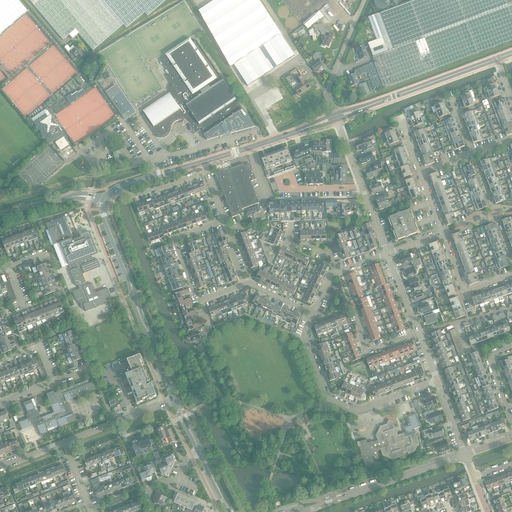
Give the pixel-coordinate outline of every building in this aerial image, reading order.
[(0,0),(0,32),(26,10),(17,0),(0,0)] [(28,0),(62,40),(69,35),(71,38),(77,33),(92,50),(123,24),(125,28),(144,12),(147,16),(164,0),(28,0)] [(259,0),(214,0),(212,2),(199,10),(231,67),(234,64),(248,86),(295,55),(281,34),(259,0)] [(375,62),(384,86),(384,87),(477,53),(511,40),(511,0),(415,0),(381,13),(393,49),(373,57),(375,62)] [(319,11),(315,14),(319,19),(320,20),(324,17),(319,11)] [(369,47),(373,57),(393,49),(381,13),(368,18),(376,40),(368,43),(368,44),(369,47)] [(315,14),(303,24),(307,29),(319,19),(315,14)] [(318,30),(320,32),(324,37),(322,44),(322,46),(324,47),(325,46),(328,47),(333,36),(327,33),(328,31),(326,28),(325,28),(324,27),(323,24),(313,26),(314,30),(318,30)] [(145,113),(142,115),(143,115),(157,136),(156,137),(158,138),(159,138),(161,138),(164,138),(167,136),(169,134),(170,133),(171,130),(171,127),(172,124),(174,122),(177,121),(179,120),(182,120),(184,121),(187,123),(189,125),(190,127),(190,131),(192,131),(194,134),(200,130),(199,129),(201,128),(209,140),(208,140),(207,140),(220,137),(220,138),(222,137),(226,134),(229,132),(230,134),(255,127),(254,127),(205,54),(196,40),(193,43),(191,40),(190,38),(165,54),(167,56),(161,60),(170,74),(168,76),(167,77),(172,85),(171,86),(170,87),(170,90),(170,92),(171,93),(144,111),(143,111),(145,113)] [(364,49),(369,47),(368,44),(363,46),(362,46),(361,44),(357,45),(358,47),(358,48),(360,55),(358,55),(359,60),(367,57),(364,49)] [(78,60),(83,55),(76,46),(70,51),(78,60)] [(310,64),(315,71),(315,72),(316,72),(317,72),(318,71),(319,71),(318,70),(318,69),(323,65),(319,60),(322,59),(317,52),(312,55),(316,61),(310,64)] [(373,90),(384,86),(375,62),(356,70),(354,73),(354,74),(356,78),(362,75),(364,81),(366,80),(369,79),(373,90)] [(358,84),(356,78),(354,74),(348,76),(349,80),(348,81),(350,87),(358,84)] [(81,85),(84,82),(77,75),(74,78),(81,85)] [(299,85),(294,88),(299,95),(311,87),(306,81),(305,81),(301,76),(296,80),(299,85)] [(366,82),(359,85),(363,97),(371,94),(366,82)] [(486,87),(488,93),(497,90),(495,84),(493,84),(492,82),(485,84),(486,87)] [(116,86),(106,93),(124,119),(134,112),(116,86)] [(65,98),(70,104),(85,93),(82,89),(77,92),(76,91),(71,95),(71,94),(65,98)] [(461,96),(463,102),(472,99),(475,98),(472,90),(469,91),(468,90),(462,93),(463,95),(461,96)] [(500,95),(497,90),(488,93),(485,94),(485,95),(486,96),(487,98),(488,98),(489,99),(491,104),(492,104),(499,101),(498,99),(492,101),(491,99),(497,96),(500,95)] [(474,105),(472,99),(463,102),(465,108),(467,107),(468,110),(475,108),(474,105)] [(492,104),(494,109),(505,105),(503,100),(499,101),(492,104)] [(436,112),(446,109),(444,103),(441,104),(440,101),(434,103),(435,106),(434,106),(434,107),(431,108),(433,113),(436,112)] [(494,109),(496,114),(498,113),(506,110),(505,105),(494,109)] [(409,115),(411,121),(421,118),(419,112),(421,112),(420,108),(410,112),(411,115),(409,115)] [(448,115),(446,109),(436,112),(438,118),(439,118),(440,121),(447,118),(446,115),(448,115)] [(462,114),(464,119),(476,115),(474,110),(471,111),(462,114)] [(497,118),(500,117),(508,114),(506,110),(498,113),(496,114),(497,118)] [(55,143),(60,151),(63,149),(64,150),(66,148),(65,147),(68,145),(67,145),(69,144),(58,128),(59,127),(48,112),(33,123),(38,130),(40,133),(48,145),(55,141),(56,143),(55,143)] [(464,119),(466,124),(477,120),(476,115),(464,119)] [(443,121),(445,126),(456,122),(454,117),(445,121),(443,121)] [(423,124),(421,118),(411,121),(413,127),(416,126),(417,129),(424,127),(422,124),(423,124)] [(499,123),(501,128),(511,124),(511,123),(510,119),(501,122),(499,123)] [(466,124),(468,129),(478,125),(479,125),(477,120),(466,124)] [(445,126),(447,131),(457,127),(456,122),(445,126)] [(511,124),(501,128),(503,133),(505,132),(506,134),(507,136),(511,134),(511,124)] [(468,129),(469,134),(480,130),(480,129),(479,126),(478,125),(468,129)] [(447,131),(449,136),(453,134),(459,132),(457,127),(447,131)] [(385,134),(387,140),(397,137),(396,134),(394,130),(392,131),(391,128),(384,130),(385,133),(385,134)] [(414,134),(416,138),(425,134),(426,134),(425,129),(422,130),(414,133),(414,134)] [(470,134),(471,138),(482,134),(480,130),(469,134),(470,134)] [(449,136),(450,141),(461,137),(460,134),(459,132),(453,134),(449,136)] [(363,141),(355,143),(358,151),(367,147),(368,150),(373,148),(372,145),(373,145),(371,141),(374,140),(372,134),(368,135),(362,137),(363,141)] [(416,138),(417,142),(428,138),(427,134),(426,134),(425,134),(416,138)] [(484,139),(482,134),(471,138),(473,143),(482,140),(484,139)] [(399,142),(397,137),(387,140),(390,147),(391,150),(398,148),(396,143),(399,142)] [(452,146),(452,145),(463,142),(461,137),(450,141),(452,146)] [(417,142),(419,147),(430,143),(428,138),(417,142)] [(314,146),(310,146),(312,151),(313,151),(314,151),(322,151),(322,152),(326,152),(326,153),(331,153),(331,150),(331,141),(322,141),(322,142),(314,142),(314,146)] [(465,146),(463,142),(452,145),(454,150),(456,150),(457,149),(464,147),(465,146)] [(419,147),(421,152),(432,148),(430,143),(419,147)] [(308,147),(300,149),(304,158),(303,157),(313,153),(310,148),(309,149),(308,147)] [(367,153),(360,156),(363,164),(367,162),(367,163),(374,160),(372,153),(376,152),(374,147),(373,148),(368,150),(366,150),(367,153)] [(421,152),(423,157),(433,153),(432,148),(421,152)] [(294,156),(292,157),(294,160),(295,164),(297,163),(296,160),(304,158),(300,149),(293,152),(294,156)] [(288,150),(277,154),(281,165),(292,161),(288,150)] [(124,166),(122,158),(120,151),(113,152),(115,160),(117,168),(124,166)] [(435,157),(433,153),(423,157),(424,160),(422,160),(423,162),(424,163),(425,163),(426,166),(435,163),(433,158),(435,157)] [(277,154),(266,158),(270,167),(270,169),(281,165),(277,154)] [(480,162),(482,167),(493,163),(491,158),(488,159),(480,162)] [(378,175),(377,171),(377,170),(382,168),(380,162),(373,164),(374,168),(365,171),(368,178),(369,178),(369,179),(372,178),(372,177),(378,175)] [(482,167),(484,172),(495,168),(493,163),(482,167)] [(242,212),(241,209),(257,204),(259,203),(251,181),(256,179),(250,164),(234,170),(233,168),(216,174),(232,217),(243,213),(242,212)] [(338,165),(331,166),(332,169),(333,169),(333,175),(347,175),(347,171),(346,171),(346,169),(338,169),(338,165)] [(412,170),(412,169),(411,168),(410,168),(409,166),(409,165),(400,168),(401,170),(402,173),(404,178),(412,175),(411,171),(413,171),(412,170)] [(461,169),(463,174),(473,170),(472,165),(463,168),(461,169)] [(484,172),(485,176),(496,172),(495,168),(484,172)] [(463,174),(464,179),(475,175),(473,170),(463,174)] [(323,171),(316,172),(317,184),(323,184),(322,178),(326,178),(326,171),(323,171)] [(432,182),(433,184),(441,181),(438,172),(430,175),(431,178),(429,179),(431,182),(432,182)] [(485,176),(487,181),(495,178),(498,177),(496,172),(485,176)] [(347,175),(333,175),(334,175),(334,181),(333,181),(333,185),(339,184),(339,181),(346,181),(346,179),(347,179),(347,175)] [(466,183),(468,182),(477,179),(475,175),(464,179),(466,183)] [(487,181),(489,185),(497,182),(500,181),(498,177),(495,178),(487,181)] [(408,188),(408,190),(417,187),(416,185),(416,184),(417,184),(417,182),(416,181),(415,181),(414,178),(405,181),(406,185),(407,186),(408,188)] [(195,184),(192,185),(195,194),(200,192),(200,193),(201,193),(196,180),(195,181),(194,182),(195,184)] [(197,180),(196,180),(201,193),(201,192),(205,190),(202,181),(199,182),(198,180),(197,180)] [(489,185),(490,190),(501,186),(500,181),(497,182),(489,185)] [(380,183),(371,186),(374,194),(383,190),(380,183)] [(185,187),(182,188),(185,197),(190,196),(190,197),(190,196),(186,184),(185,184),(184,186),(185,187)] [(187,184),(186,184),(190,196),(191,196),(191,195),(195,194),(192,185),(189,186),(188,184),(187,184)] [(469,192),(480,188),(478,184),(470,187),(468,187),(469,192)] [(490,190),(492,194),(503,190),(501,186),(490,190)] [(177,187),(176,188),(180,201),(181,200),(181,199),(185,197),(182,188),(179,190),(178,188),(177,187)] [(175,191),(172,192),(175,201),(176,203),(181,202),(180,201),(176,188),(175,188),(174,189),(175,191)] [(469,192),(471,197),(482,193),(480,188),(469,192)] [(492,194),(494,199),(502,196),(505,195),(503,190),(492,194)] [(165,195),(161,196),(165,205),(169,203),(170,204),(166,191),(165,192),(164,193),(165,195)] [(167,191),(166,191),(170,204),(171,204),(170,203),(175,201),(172,192),(168,193),(168,191),(167,191)] [(376,199),(378,205),(388,201),(387,198),(389,197),(387,192),(381,194),(382,197),(376,199)] [(471,197),(473,201),(483,197),(482,193),(471,197)] [(155,198),(151,199),(154,207),(154,209),(159,207),(160,208),(156,195),(154,196),(154,197),(155,198)] [(157,195),(156,195),(160,208),(161,207),(160,207),(165,205),(161,196),(158,197),(158,195),(157,195)] [(504,201),(502,196),(494,199),(495,204),(504,201)] [(143,200),(140,201),(144,211),(148,209),(149,210),(144,197),(143,198),(143,199),(143,200)] [(146,197),(144,197),(149,210),(150,210),(149,208),(154,207),(151,199),(151,198),(147,199),(147,197),(146,197)] [(473,201),(474,206),(485,202),(483,197),(473,201)] [(143,211),(144,211),(140,201),(138,202),(137,203),(137,201),(136,200),(134,201),(139,214),(139,215),(140,215),(145,214),(143,211)] [(388,202),(388,201),(378,205),(379,206),(378,206),(380,210),(390,207),(388,202),(387,202),(388,202)] [(487,207),(485,202),(474,206),(476,211),(479,210),(487,207)] [(257,204),(241,209),(242,212),(247,210),(249,216),(255,214),(257,221),(265,218),(262,210),(261,211),(259,206),(258,206),(257,204)] [(337,218),(347,218),(347,211),(354,211),(354,205),(337,205),(337,214),(335,214),(335,218),(337,218)] [(195,211),(192,212),(196,223),(201,221),(198,213),(197,210),(195,211)] [(393,226),(394,231),(393,232),(396,239),(397,239),(398,240),(406,237),(406,238),(409,237),(409,236),(417,233),(417,231),(418,231),(415,224),(414,224),(412,219),(414,218),(411,211),(410,212),(409,210),(401,213),(400,213),(398,214),(389,218),(390,219),(389,219),(391,227),(393,226)] [(457,222),(453,213),(444,216),(446,219),(444,219),(446,223),(447,222),(448,225),(457,222)] [(185,215),(183,215),(187,226),(191,224),(192,224),(189,216),(188,216),(186,217),(185,215)] [(511,216),(502,221),(503,226),(511,222),(511,216)] [(46,224),(48,229),(55,227),(61,242),(69,239),(69,240),(71,239),(71,238),(72,238),(64,217),(46,224)] [(175,218),(173,219),(177,230),(182,228),(179,220),(176,221),(175,218)] [(166,222),(164,222),(168,233),(172,231),(173,231),(170,223),(169,223),(167,224),(166,222)] [(511,222),(503,226),(505,230),(511,227),(511,222)] [(361,226),(362,231),(371,228),(369,223),(361,226)] [(483,228),(484,233),(495,229),(493,224),(485,227),(483,228)] [(27,227),(28,230),(32,240),(33,241),(34,241),(33,239),(37,238),(33,228),(31,229),(30,226),(27,227)] [(157,227),(155,228),(159,238),(164,237),(163,235),(161,229),(160,227),(160,226),(157,227)] [(273,226),(271,232),(281,236),(283,231),(273,226)] [(22,228),(24,232),(28,242),(28,243),(29,243),(29,241),(32,240),(28,230),(27,231),(25,227),(22,228)] [(55,227),(48,229),(50,236),(54,245),(53,245),(56,252),(56,253),(61,268),(64,267),(65,266),(68,265),(70,270),(76,285),(77,285),(78,287),(79,289),(72,292),(75,301),(78,300),(81,309),(84,308),(86,312),(88,311),(102,305),(104,304),(103,300),(106,298),(110,297),(107,288),(95,293),(91,284),(86,286),(81,272),(82,272),(83,274),(85,273),(101,267),(98,260),(98,259),(93,261),(91,256),(97,254),(89,231),(82,234),(81,232),(78,233),(80,237),(72,240),(71,239),(69,240),(69,239),(61,242),(55,227)] [(18,230),(19,234),(23,243),(24,245),(25,245),(24,243),(28,242),(24,232),(22,233),(20,229),(18,230)] [(486,237),(497,233),(495,229),(484,233),(486,237)] [(154,240),(151,232),(150,230),(147,231),(145,231),(149,242),(154,240)] [(13,232),(15,236),(19,245),(19,247),(20,246),(20,245),(23,243),(19,234),(17,235),(16,231),(13,232)] [(214,234),(216,239),(224,236),(223,231),(214,234)] [(238,235),(240,240),(248,237),(247,234),(250,233),(249,231),(238,235)] [(269,236),(268,237),(279,242),(281,237),(281,236),(271,232),(270,232),(269,236)] [(335,236),(337,241),(348,237),(346,232),(335,236)] [(454,242),(455,245),(464,241),(460,232),(452,235),(453,238),(451,239),(453,242),(454,242)] [(9,234),(10,237),(14,247),(15,249),(16,248),(15,246),(19,245),(15,236),(13,236),(11,233),(9,234)] [(486,237),(488,242),(498,238),(497,233),(486,237)] [(4,236),(6,239),(9,249),(10,250),(11,250),(10,248),(14,247),(10,237),(8,238),(7,235),(4,236)] [(6,250),(9,249),(6,239),(4,240),(2,236),(0,237),(0,238),(5,250),(5,252),(7,252),(6,250)] [(278,242),(279,242),(268,237),(267,239),(270,240),(268,243),(276,247),(278,242)] [(376,243),(374,238),(363,242),(365,247),(376,243)] [(488,242),(489,246),(500,242),(498,238),(488,242)] [(187,244),(189,249),(199,245),(198,243),(196,243),(195,241),(187,244)] [(242,245),(243,249),(252,246),(251,243),(253,242),(252,241),(242,245)] [(338,246),(340,250),(349,247),(351,246),(349,242),(347,242),(338,246)] [(429,245),(432,254),(441,251),(439,248),(441,248),(440,244),(438,245),(437,242),(429,245)] [(489,246),(491,251),(502,247),(500,242),(489,246)] [(378,248),(376,243),(368,246),(370,251),(378,248)] [(155,250),(158,258),(173,252),(172,248),(169,250),(167,245),(155,250)] [(189,249),(190,253),(190,254),(197,251),(199,251),(199,250),(201,249),(199,245),(189,249)] [(493,256),(495,255),(503,251),(502,247),(491,251),(493,256)] [(279,260),(281,261),(285,251),(281,248),(277,256),(280,258),(279,260)] [(245,254),(247,259),(255,256),(258,255),(257,252),(259,251),(258,249),(256,250),(245,254)] [(186,255),(188,260),(199,256),(197,251),(190,254),(190,253),(186,255)] [(284,259),(287,261),(290,253),(286,251),(285,251),(281,261),(283,262),(284,259)] [(430,255),(432,260),(442,256),(441,251),(432,254),(430,255)] [(161,259),(163,263),(173,260),(171,256),(174,255),(173,252),(158,258),(158,260),(161,259)] [(352,257),(350,252),(342,255),(344,260),(352,257)] [(288,264),(290,265),(295,255),(290,253),(287,261),(290,262),(288,264)] [(411,261),(413,264),(420,262),(419,259),(414,260),(413,257),(412,254),(409,255),(409,254),(400,258),(402,265),(411,261)] [(247,259),(249,264),(259,260),(259,258),(258,255),(255,256),(247,259)] [(293,264),(296,265),(299,257),(295,255),(290,265),(292,266),(293,264)] [(188,260),(189,265),(198,262),(201,261),(199,256),(188,260)] [(432,260),(433,265),(444,261),(442,256),(432,260)] [(494,260),(496,265),(507,261),(505,256),(497,259),(494,260)] [(299,270),(304,259),(299,257),(296,265),(299,266),(298,269),(299,270)] [(462,263),(463,267),(472,264),(475,263),(473,258),(470,259),(462,263)] [(309,261),(304,259),(299,270),(301,270),(302,268),(305,269),(309,261)] [(163,263),(165,270),(178,266),(177,262),(174,264),(173,260),(163,263)] [(260,261),(259,260),(249,264),(251,269),(259,266),(258,262),(260,261)] [(36,272),(46,269),(45,266),(49,264),(48,262),(37,267),(35,261),(31,263),(33,268),(32,268),(34,273),(36,272)] [(436,269),(446,265),(444,261),(433,265),(435,269),(436,269)] [(509,266),(507,261),(496,265),(498,270),(500,269),(509,266)] [(220,270),(222,269),(230,266),(229,262),(220,265),(219,265),(220,270)] [(421,265),(420,262),(413,264),(414,267),(404,271),(405,272),(404,272),(405,275),(406,275),(407,277),(416,274),(415,270),(418,270),(417,266),(421,265)] [(315,266),(315,267),(325,272),(327,267),(319,264),(318,267),(315,266)] [(369,267),(371,273),(380,269),(378,264),(369,267)] [(436,269),(437,274),(439,273),(448,270),(446,265),(436,269)] [(165,270),(168,277),(178,274),(176,270),(179,269),(178,266),(165,270)] [(37,274),(38,277),(48,273),(47,271),(51,269),(50,267),(46,269),(36,272),(35,273),(35,274),(37,274)] [(316,270),(315,273),(323,277),(325,272),(315,267),(314,269),(316,270)] [(256,278),(261,280),(265,270),(264,269),(263,272),(260,270),(256,278)] [(371,273),(373,278),(382,274),(380,269),(371,273)] [(261,280),(265,282),(269,275),(266,273),(267,271),(265,270),(261,280)] [(438,279),(449,275),(449,273),(448,270),(439,273),(437,274),(436,274),(437,275),(436,276),(437,278),(438,278),(438,279)] [(222,275),(224,279),(225,279),(234,276),(232,271),(224,274),(222,275)] [(38,278),(40,281),(49,277),(48,275),(52,274),(52,272),(48,273),(38,277),(36,278),(37,279),(38,278)] [(311,275),(310,276),(321,281),(323,277),(315,273),(314,276),(311,275)] [(345,276),(347,281),(357,278),(356,278),(355,273),(345,276)] [(477,277),(475,273),(467,276),(468,279),(466,279),(467,281),(468,283),(469,282),(470,285),(479,282),(477,277)] [(168,277),(171,284),(183,280),(182,276),(179,277),(178,274),(168,277)] [(265,282),(270,285),(275,274),(273,274),(272,276),(269,275),(265,282)] [(270,285),(275,287),(278,279),(275,278),(277,275),(275,274),(270,285)] [(373,278),(375,283),(384,279),(382,274),(373,278)] [(443,283),(451,280),(449,275),(438,279),(440,284),(443,283)] [(41,286),(51,282),(50,280),(54,278),(53,276),(49,277),(40,281),(40,282),(39,283),(40,286),(41,286)] [(225,279),(224,279),(226,284),(227,284),(236,281),(234,276),(225,279)] [(312,279),(311,282),(319,286),(321,281),(310,276),(310,278),(312,279)] [(347,281),(349,286),(358,283),(361,282),(359,277),(357,278),(347,281)] [(275,287),(279,289),(284,279),(282,278),(281,280),(278,279),(275,287)] [(414,288),(414,290),(424,287),(423,284),(420,285),(417,278),(408,281),(411,289),(414,288)] [(279,289),(284,291),(288,283),(285,282),(286,279),(284,279),(279,289)] [(377,288),(379,287),(386,284),(384,279),(375,283),(377,288)] [(184,282),(183,280),(171,284),(173,291),(183,288),(181,284),(184,282)] [(42,287),(43,291),(53,287),(52,284),(56,283),(55,281),(51,282),(41,286),(40,287),(40,288),(42,287)] [(284,291),(289,293),(293,283),(292,282),(291,285),(288,283),(284,291)] [(307,284),(306,286),(317,290),(319,286),(311,282),(309,285),(307,284)] [(295,284),(293,283),(289,293),(293,295),(297,287),(294,286),(295,284)] [(351,291),(351,292),(360,288),(358,283),(349,286),(351,291)] [(379,287),(381,292),(390,289),(388,284),(386,284),(379,287)] [(53,287),(43,291),(42,291),(42,292),(44,292),(45,295),(55,291),(54,289),(58,287),(57,285),(53,287)] [(454,287),(453,285),(445,288),(446,292),(448,297),(456,294),(455,291),(457,290),(456,289),(455,287),(454,287)] [(308,289),(307,291),(315,295),(317,290),(306,286),(305,288),(308,289)] [(426,291),(424,287),(414,290),(415,293),(413,294),(416,301),(425,298),(422,292),(426,291)] [(353,296),(353,297),(362,293),(360,288),(351,292),(353,296)] [(500,288),(495,290),(499,301),(504,299),(503,296),(500,288)] [(173,294),(175,301),(182,298),(181,295),(183,294),(183,295),(188,293),(187,289),(173,294)] [(381,292),(382,297),(392,294),(391,294),(390,289),(381,292)] [(495,290),(490,292),(494,303),(495,303),(499,301),(495,290)] [(303,293),(302,295),(313,300),(315,295),(307,291),(305,295),(303,293)] [(241,295),(238,296),(242,305),(246,304),(246,305),(247,304),(242,292),(241,292),(241,293),(241,295)] [(490,292),(486,293),(489,302),(490,304),(494,303),(490,292)] [(252,305),(257,307),(261,298),(258,296),(259,295),(259,294),(257,293),(256,296),(254,299),(251,305),(252,305)] [(355,302),(357,301),(364,298),(362,293),(353,297),(355,302)] [(382,297),(384,302),(393,299),(392,294),(382,297)] [(231,299),(228,300),(231,309),(236,307),(236,308),(237,308),(232,295),(231,296),(230,297),(231,299)] [(233,295),(232,295),(237,308),(237,309),(243,307),(242,305),(238,296),(235,297),(234,296),(233,295)] [(310,305),(313,300),(302,295),(301,297),(304,298),(302,301),(310,305)] [(479,305),(484,304),(481,295),(476,297),(472,298),(475,307),(479,305)] [(261,310),(267,298),(266,297),(265,298),(264,299),(261,298),(257,307),(261,309),(261,310)] [(359,306),(370,302),(370,301),(368,297),(366,297),(364,298),(357,301),(359,306)] [(449,300),(453,309),(461,306),(460,303),(461,303),(460,300),(459,300),(458,297),(449,300)] [(175,301),(177,307),(192,302),(190,298),(185,300),(185,301),(183,302),(182,298),(175,301)] [(262,309),(267,311),(271,302),(268,301),(269,299),(268,298),(267,298),(261,310),(262,310),(262,309)] [(428,306),(433,304),(430,298),(422,301),(423,305),(418,307),(419,310),(418,310),(418,311),(419,312),(420,312),(420,313),(430,310),(428,306)] [(221,302),(218,304),(221,313),(222,315),(227,313),(227,312),(222,299),(221,299),(220,301),(221,302)] [(223,299),(222,299),(227,312),(227,311),(231,309),(228,300),(225,301),(224,299),(223,299)] [(384,302),(386,307),(395,304),(393,299),(384,302)] [(53,301),(55,305),(55,304),(58,314),(59,316),(60,315),(60,314),(63,312),(59,303),(57,304),(56,300),(53,301)] [(49,302),(50,306),(54,316),(55,317),(56,317),(55,315),(58,314),(55,304),(55,305),(53,305),(51,302),(49,302)] [(177,307),(179,313),(187,311),(186,307),(187,307),(188,308),(193,306),(192,302),(177,307)] [(212,303),(216,315),(217,315),(217,314),(221,313),(218,304),(215,305),(214,303),(213,302),(212,303)] [(271,314),(277,302),(276,302),(275,302),(274,304),(271,302),(267,311),(271,313),(271,314)] [(276,318),(276,316),(281,307),(278,306),(278,304),(278,303),(277,302),(271,314),(271,315),(276,318)] [(361,311),(370,308),(370,307),(371,306),(370,302),(359,306),(361,311)] [(44,304),(46,308),(50,318),(50,319),(51,319),(51,317),(54,316),(50,306),(48,307),(46,303),(44,304)] [(216,316),(216,315),(212,303),(211,303),(210,304),(211,306),(208,307),(211,316),(212,316),(215,315),(216,316)] [(386,307),(388,312),(397,309),(395,304),(386,307)] [(40,306),(41,310),(45,319),(45,321),(47,320),(46,319),(50,318),(46,308),(43,309),(42,305),(40,306)] [(280,319),(281,319),(287,307),(285,306),(284,307),(284,308),(281,307),(276,316),(281,318),(280,319)] [(35,308),(36,312),(37,312),(40,321),(41,323),(42,322),(41,321),(45,319),(41,310),(39,311),(37,307),(35,308)] [(285,322),(286,320),(290,312),(287,310),(288,309),(288,307),(287,307),(281,319),(281,320),(285,322)] [(372,312),(370,308),(361,311),(363,316),(372,313),(372,312)] [(31,310),(32,313),(36,323),(37,326),(41,324),(41,323),(40,321),(37,312),(36,312),(34,312),(33,309),(31,310)] [(388,313),(390,318),(399,314),(397,309),(388,312),(388,313)] [(26,311),(28,315),(31,325),(32,326),(33,326),(32,324),(36,323),(32,313),(30,314),(28,310),(26,311)] [(179,313),(182,319),(196,314),(195,310),(189,312),(190,313),(188,314),(187,311),(179,313)] [(290,323),(291,324),(296,311),(295,311),(294,311),(293,313),(290,312),(286,320),(291,322),(290,323)] [(298,312),(296,311),(291,324),(292,323),(296,325),(300,316),(297,315),(298,313),(298,312)] [(427,324),(437,321),(434,314),(432,311),(421,315),(424,325),(427,324)] [(465,316),(463,311),(454,314),(456,319),(465,316)] [(21,313),(23,317),(27,326),(27,328),(28,328),(28,326),(31,325),(28,315),(25,316),(24,312),(21,313)] [(374,317),(372,313),(363,316),(365,321),(374,318),(374,317)] [(17,315),(18,319),(18,318),(22,328),(23,330),(24,329),(23,328),(27,326),(23,317),(21,318),(19,314),(17,315)] [(183,324),(184,326),(191,323),(190,320),(192,319),(192,320),(198,318),(196,314),(182,319),(182,320),(181,321),(182,325),(183,324)] [(390,318),(392,323),(401,319),(399,314),(390,318)] [(345,315),(339,317),(343,326),(348,324),(348,325),(352,324),(348,316),(348,315),(345,317),(345,315)] [(18,318),(18,319),(16,319),(15,316),(13,317),(18,330),(19,333),(24,331),(23,330),(22,328),(18,318)] [(375,316),(374,317),(374,318),(365,321),(367,326),(376,323),(376,322),(377,322),(375,316)] [(339,317),(334,319),(338,328),(343,326),(339,317)] [(334,319),(329,321),(332,330),(338,328),(334,319)] [(392,323),(394,328),(403,324),(401,319),(392,323)] [(329,321),(324,322),(327,332),(332,330),(329,321)] [(504,324),(502,325),(504,333),(510,331),(507,323),(506,321),(503,322),(504,324)] [(324,322),(319,324),(322,333),(327,332),(324,322)] [(193,326),(191,323),(184,326),(186,332),(201,326),(199,323),(194,325),(193,326)] [(369,331),(378,328),(377,327),(376,323),(367,326),(369,331)] [(317,335),(322,333),(319,324),(314,326),(317,335)] [(405,330),(403,324),(394,328),(396,333),(405,330)] [(502,325),(496,327),(499,335),(504,333),(502,325)] [(492,326),(490,327),(490,329),(493,337),(499,335),(496,327),(493,328),(492,326)] [(484,329),(485,331),(487,339),(493,337),(490,329),(490,327),(484,329)] [(370,336),(371,336),(380,333),(379,333),(378,328),(369,331),(370,336)] [(73,336),(72,333),(75,332),(74,330),(61,335),(59,336),(60,341),(61,340),(63,339),(73,336)] [(201,341),(205,333),(201,331),(199,336),(197,331),(187,334),(190,342),(198,338),(198,340),(201,341)] [(430,334),(432,340),(440,337),(442,336),(440,331),(438,331),(430,334)] [(479,332),(479,333),(482,341),(487,339),(485,331),(481,333),(481,331),(479,332)] [(342,336),(344,342),(354,338),(352,333),(342,336)] [(381,338),(380,333),(371,336),(372,342),(381,338)] [(479,333),(473,335),(476,343),(482,341),(479,333)] [(76,334),(73,336),(63,339),(61,340),(62,345),(63,345),(65,344),(74,340),(74,338),(77,337),(76,334)] [(471,345),(476,343),(473,335),(473,334),(467,336),(468,337),(471,345)] [(432,340),(435,346),(442,343),(440,337),(432,340)] [(344,348),(346,347),(355,343),(354,338),(344,342),(342,343),(344,348)] [(65,345),(67,349),(76,345),(75,342),(79,341),(78,339),(74,340),(65,344),(63,345),(64,346),(65,345)] [(316,346),(318,351),(330,347),(328,342),(325,343),(316,346)] [(67,350),(69,353),(78,349),(77,347),(81,346),(80,343),(76,345),(67,349),(65,349),(66,350),(67,350)] [(346,347),(348,352),(357,348),(355,343),(346,347)] [(412,343),(407,345),(410,354),(415,352),(412,343)] [(435,346),(437,351),(444,349),(442,343),(435,346)] [(407,345),(402,346),(405,355),(410,354),(407,345)] [(11,350),(10,346),(1,349),(0,349),(0,350),(2,354),(3,353),(11,350)] [(402,346),(397,348),(400,357),(405,355),(402,346)] [(318,351),(320,356),(329,353),(331,352),(330,347),(318,351)] [(78,349),(69,353),(67,354),(67,355),(69,354),(70,358),(80,354),(79,351),(82,350),(82,348),(78,349)] [(348,352),(350,357),(359,353),(357,348),(348,352)] [(397,348),(392,350),(395,359),(400,357),(397,348)] [(437,351),(439,357),(447,354),(444,349),(437,351)] [(392,350),(387,352),(390,361),(395,359),(392,350)] [(80,354),(70,358),(68,359),(69,362),(70,363),(72,362),(74,367),(78,366),(76,360),(81,358),(81,356),(84,354),(83,352),(80,354)] [(387,352),(382,354),(385,363),(390,361),(387,352)] [(470,355),(472,361),(479,358),(477,352),(470,355)] [(320,356),(322,361),(331,358),(329,353),(320,356)] [(361,359),(359,353),(350,357),(352,362),(361,359)] [(133,372),(126,374),(132,389),(133,391),(136,400),(138,399),(139,403),(144,401),(143,399),(152,396),(153,398),(157,396),(153,387),(152,384),(147,385),(146,383),(149,382),(143,368),(142,366),(144,365),(140,354),(129,359),(131,363),(129,364),(132,370),(133,372)] [(382,354),(377,356),(380,365),(381,367),(382,366),(382,367),(386,366),(385,363),(382,354)] [(439,357),(441,363),(449,360),(447,354),(439,357)] [(377,356),(371,358),(375,367),(380,365),(377,356)] [(29,359),(30,361),(33,370),(38,368),(37,367),(36,364),(35,362),(34,359),(32,360),(31,358),(29,359)] [(322,361),(324,366),(333,363),(331,358),(322,361)] [(370,369),(375,367),(371,358),(366,360),(370,369)] [(472,361),(474,366),(481,363),(479,358),(472,361)] [(501,362),(503,368),(511,365),(508,359),(504,361),(501,362)] [(24,361),(25,363),(29,372),(29,373),(29,374),(34,372),(33,370),(30,361),(27,362),(26,360),(24,361)] [(451,365),(449,360),(441,363),(443,368),(451,365)] [(19,363),(20,365),(24,374),(25,375),(29,373),(29,372),(25,363),(22,364),(21,362),(19,363)] [(324,366),(326,371),(335,368),(333,363),(324,366)] [(474,366),(476,372),(483,369),(481,363),(474,366)] [(15,365),(16,367),(19,376),(24,374),(20,365),(18,366),(17,364),(15,365)] [(503,368),(505,374),(511,371),(511,368),(511,365),(503,368)] [(10,367),(11,368),(15,377),(19,376),(16,367),(13,368),(12,366),(10,367)] [(326,371),(328,376),(339,372),(337,367),(335,368),(326,371)] [(453,373),(455,372),(453,367),(451,368),(444,371),(446,376),(453,373)] [(6,368),(6,370),(10,379),(15,377),(11,368),(8,370),(8,368),(6,368)] [(422,369),(416,371),(420,380),(425,378),(422,369)] [(476,372),(478,378),(485,375),(483,369),(476,372)] [(1,370),(2,372),(5,381),(10,379),(6,370),(3,371),(3,370),(1,370)] [(406,372),(406,374),(410,383),(415,382),(411,372),(411,371),(406,372)] [(416,371),(411,372),(415,382),(420,380),(416,371)] [(341,378),(339,372),(328,376),(330,382),(333,381),(334,384),(337,382),(336,380),(339,379),(341,378)] [(457,376),(455,372),(453,373),(446,376),(448,382),(456,379),(455,376),(457,376)] [(406,374),(401,376),(404,384),(405,385),(408,384),(410,383),(406,374)] [(477,384),(480,383),(487,380),(485,375),(478,378),(475,379),(477,384)] [(401,376),(396,378),(399,384),(400,387),(405,385),(404,384),(401,376)] [(396,378),(391,380),(393,384),(395,389),(400,387),(399,384),(396,378)] [(449,384),(450,387),(458,385),(458,384),(456,379),(448,382),(449,384)] [(29,418),(18,422),(21,430),(36,424),(40,435),(48,432),(47,429),(58,424),(59,427),(76,421),(73,413),(69,403),(67,403),(66,401),(96,389),(94,384),(93,382),(89,384),(88,380),(84,381),(84,382),(80,384),(80,383),(76,384),(77,385),(73,386),(72,386),(69,387),(69,388),(66,389),(65,388),(61,390),(62,391),(54,394),(53,391),(46,394),(54,413),(42,417),(40,418),(37,410),(35,411),(31,400),(23,403),(29,418)] [(391,380),(386,382),(387,384),(390,391),(395,389),(393,384),(391,380)] [(479,390),(482,389),(490,386),(489,384),(487,380),(480,383),(480,384),(481,386),(478,387),(479,390)] [(350,384),(346,393),(351,395),(355,386),(356,384),(356,383),(351,381),(351,382),(350,384)] [(344,384),(341,391),(346,393),(350,384),(349,384),(345,382),(344,384)] [(386,382),(381,384),(385,393),(390,391),(387,384),(386,382)] [(355,386),(351,395),(356,398),(360,389),(359,389),(360,386),(361,385),(356,383),(356,384),(355,386)] [(380,384),(376,386),(380,395),(385,393),(381,384),(380,384)] [(450,387),(452,393),(460,390),(458,385),(450,387)] [(360,389),(356,398),(361,400),(362,396),(363,396),(364,394),(365,391),(361,390),(362,387),(360,386),(359,389),(360,389)] [(374,397),(380,395),(376,386),(371,388),(374,397)] [(482,395),(484,394),(492,392),(490,386),(482,389),(483,391),(481,392),(482,395)] [(452,393),(454,399),(462,396),(460,390),(452,393)] [(483,401),(486,400),(494,397),(492,392),(484,394),(485,397),(482,398),(483,401)] [(425,397),(421,399),(423,403),(423,405),(426,404),(427,408),(428,410),(432,408),(431,406),(437,404),(434,397),(431,398),(430,395),(425,397)] [(454,399),(456,404),(464,402),(466,401),(464,395),(462,396),(454,399)] [(486,407),(488,406),(496,403),(494,397),(486,400),(487,403),(485,404),(486,407)] [(456,404),(458,410),(466,407),(464,402),(456,404)] [(498,408),(496,403),(488,406),(489,408),(487,409),(488,412),(498,408)] [(458,410),(461,416),(468,413),(466,407),(458,410)] [(439,420),(442,419),(440,411),(434,414),(433,410),(424,414),(426,419),(429,418),(431,423),(434,422),(434,424),(439,422),(439,420)] [(377,459),(378,458),(379,457),(377,451),(381,450),(382,455),(391,460),(398,458),(402,460),(406,459),(404,454),(407,453),(408,454),(414,452),(419,443),(415,433),(414,429),(420,427),(415,413),(406,416),(408,423),(409,423),(410,425),(403,427),(405,433),(403,433),(398,435),(393,422),(389,420),(387,424),(380,426),(376,436),(377,441),(374,442),(373,441),(367,443),(366,439),(357,442),(365,467),(374,464),(372,457),(374,457),(374,458),(375,459),(376,459),(377,459)] [(470,419),(468,413),(461,416),(463,421),(470,419)] [(500,421),(496,422),(499,430),(504,428),(503,425),(506,424),(503,418),(500,419),(500,421)] [(298,430),(302,428),(298,419),(294,421),(298,430)] [(496,422),(490,424),(493,432),(499,430),(496,422)] [(483,424),(477,426),(479,429),(481,436),(487,434),(484,427),(483,424)] [(490,424),(484,427),(487,434),(493,432),(490,424)] [(477,426),(472,428),(473,431),(476,439),(481,436),(479,429),(477,426)] [(169,444),(175,441),(170,429),(167,431),(166,428),(163,429),(163,427),(157,429),(161,440),(165,439),(166,441),(168,441),(169,444)] [(441,428),(432,431),(431,429),(423,432),(425,436),(432,434),(434,439),(444,435),(441,428)] [(470,441),(476,439),(473,431),(472,428),(469,429),(470,432),(467,433),(470,441)] [(147,447),(151,445),(148,436),(141,439),(139,436),(131,439),(133,444),(134,444),(135,445),(128,448),(133,458),(140,455),(137,448),(140,446),(141,448),(146,446),(147,447)] [(434,441),(425,444),(427,448),(435,445),(438,453),(442,452),(443,453),(445,452),(446,451),(446,450),(449,449),(446,440),(443,441),(442,438),(436,441),(434,441)] [(17,440),(11,442),(14,449),(16,448),(16,449),(20,448),(17,440)] [(4,442),(5,444),(8,451),(11,450),(11,451),(14,450),(14,449),(11,442),(8,443),(7,441),(4,442)] [(5,444),(0,446),(0,447),(2,453),(3,453),(5,452),(5,453),(9,452),(8,451),(5,444)] [(113,449),(116,457),(121,455),(122,455),(125,454),(122,447),(119,448),(118,447),(115,448),(115,447),(112,449),(113,449)] [(107,451),(110,459),(116,457),(113,449),(112,449),(110,450),(107,451)] [(101,453),(101,454),(104,461),(110,459),(107,451),(104,452),(101,453)] [(95,455),(96,456),(99,463),(100,465),(105,463),(104,461),(101,454),(99,455),(99,454),(95,455)] [(90,457),(90,458),(93,465),(99,463),(96,456),(93,457),(93,456),(90,457)] [(168,477),(175,461),(173,456),(166,459),(167,463),(159,467),(160,470),(159,470),(160,470),(160,471),(161,474),(168,477)] [(93,465),(90,458),(88,459),(87,458),(84,459),(88,468),(90,466),(91,469),(94,468),(93,465)] [(142,481),(147,480),(148,481),(151,480),(152,479),(151,477),(154,468),(153,464),(147,466),(148,471),(140,474),(142,481)] [(57,467),(55,468),(58,475),(63,473),(60,465),(57,466),(57,467)] [(52,469),(49,470),(52,478),(58,475),(55,468),(55,467),(52,469)] [(46,472),(43,473),(46,480),(52,478),(49,470),(46,471),(46,472)] [(40,474),(38,475),(40,482),(41,485),(47,482),(46,480),(43,473),(43,472),(40,473),(40,474)] [(35,476),(32,477),(35,484),(40,482),(38,475),(38,474),(34,475),(35,476)] [(501,476),(501,477),(502,477),(504,484),(510,482),(507,475),(505,475),(504,474),(501,476)] [(36,487),(35,484),(32,477),(32,476),(29,478),(27,479),(26,479),(29,487),(30,489),(36,487)] [(134,484),(131,477),(125,479),(128,486),(134,484)] [(495,478),(496,479),(499,486),(504,484),(502,477),(501,477),(499,478),(499,477),(495,478)] [(23,481),(21,481),(20,482),(23,489),(29,487),(26,479),(27,479),(26,478),(23,480),(23,481)] [(122,489),(128,486),(125,479),(119,482),(122,489)] [(490,480),(490,481),(493,488),(499,486),(496,479),(493,480),(493,479),(490,480)] [(113,481),(114,484),(116,491),(122,489),(119,482),(116,483),(115,480),(113,481)] [(456,489),(456,490),(463,488),(464,487),(463,484),(466,483),(465,480),(462,481),(455,484),(454,483),(454,484),(453,484),(453,485),(454,484),(454,485),(454,486),(454,487),(455,488),(455,489),(456,489)] [(18,491),(23,489),(20,482),(21,481),(20,481),(17,482),(18,483),(15,484),(15,485),(12,486),(15,494),(18,492),(18,491)] [(487,490),(493,488),(490,481),(488,482),(487,481),(484,482),(487,490)] [(105,495),(111,493),(108,486),(107,484),(101,486),(102,488),(105,495)] [(114,484),(108,486),(111,493),(116,491),(114,484)] [(443,490),(443,491),(446,499),(447,498),(448,499),(448,498),(449,498),(449,499),(451,498),(451,497),(452,497),(452,498),(452,497),(452,496),(449,488),(448,485),(445,486),(446,489),(443,490)] [(0,488),(0,489),(3,497),(6,496),(7,497),(11,496),(9,493),(8,493),(6,487),(3,488),(3,487),(0,488)] [(99,498),(105,495),(102,488),(96,490),(99,498)] [(465,493),(463,488),(456,490),(455,490),(454,491),(455,491),(455,492),(454,493),(455,494),(456,494),(456,495),(457,497),(458,496),(465,493)] [(64,492),(64,493),(69,504),(75,502),(72,495),(69,496),(67,491),(66,492),(66,490),(64,491),(64,492)] [(443,491),(437,493),(440,501),(440,502),(441,503),(441,502),(441,501),(441,502),(442,502),(444,502),(444,501),(444,500),(444,501),(445,501),(445,500),(446,499),(443,491)] [(437,492),(431,494),(434,502),(434,504),(435,504),(434,503),(435,503),(436,503),(437,503),(438,502),(439,502),(439,501),(440,501),(437,493),(437,492)] [(64,498),(60,499),(63,507),(69,504),(64,493),(62,493),(64,498)] [(167,502),(169,499),(156,493),(155,496),(153,502),(162,506),(165,501),(167,502)] [(175,501),(174,503),(179,505),(183,495),(178,493),(177,495),(176,497),(175,499),(175,501)] [(460,501),(460,502),(467,499),(468,499),(466,493),(465,493),(458,496),(458,498),(458,499),(459,498),(459,499),(458,499),(458,501),(459,501),(460,501)] [(425,496),(425,498),(425,497),(428,504),(430,504),(431,503),(431,504),(432,504),(433,504),(433,503),(434,502),(431,494),(425,496)] [(183,495),(179,505),(183,507),(187,497),(183,495)] [(429,506),(428,504),(425,497),(425,498),(422,499),(421,496),(418,497),(419,500),(420,500),(422,507),(422,508),(423,508),(423,509),(423,508),(424,508),(425,509),(426,508),(426,507),(427,507),(427,506),(429,506)] [(187,497),(183,507),(187,508),(191,499),(187,497)] [(496,503),(497,506),(504,503),(502,498),(494,501),(495,504),(496,503)] [(54,499),(48,502),(52,511),(57,509),(54,502),(55,502),(54,500),(54,499)] [(57,509),(63,507),(60,499),(57,501),(57,500),(54,500),(55,502),(54,502),(57,509)] [(191,499),(187,508),(191,510),(190,511),(194,511),(198,505),(199,503),(191,499)] [(461,507),(461,508),(469,505),(469,506),(470,505),(468,499),(467,499),(460,502),(458,502),(458,503),(459,502),(459,503),(459,504),(459,505),(460,506),(461,506),(460,506),(460,507),(461,507)] [(140,501),(134,503),(137,511),(143,509),(140,501)] [(402,511),(403,511),(411,509),(414,508),(412,501),(409,502),(409,503),(405,504),(404,502),(399,504),(400,506),(400,507),(401,506),(401,507),(400,508),(401,509),(402,510),(402,511)] [(43,506),(45,511),(49,511),(52,511),(48,502),(42,504),(43,506)] [(134,503),(128,505),(130,511),(134,511),(137,511),(134,503)] [(498,509),(499,511),(506,509),(504,503),(497,506),(496,506),(497,509),(498,509)]
